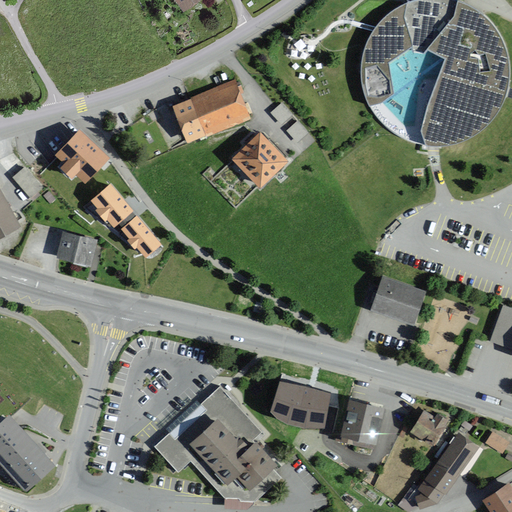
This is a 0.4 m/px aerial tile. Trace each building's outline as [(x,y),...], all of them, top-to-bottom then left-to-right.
[(202,0),(176,0),(185,13),(202,0)] [(426,145),(434,146),(448,145),(462,142),(476,136),(489,127),(499,116),(507,103),(511,88),(511,86),(511,54),(509,43),(502,30),(492,18),(481,8),(466,0),(463,0),(413,0),(399,6),(386,17),(375,30),(368,46),(364,62),(364,79),(368,96),(372,104),(380,102),(385,100),(393,95),(389,63),(408,49),(428,50),(445,60),(438,83),(436,88),(422,131),(426,145)] [(380,102),(372,104),(378,116),(391,129),(407,138),(426,145),(422,131),(436,88),(438,83),(445,60),(428,50),(408,49),(389,63),(393,95),(385,100),(380,102)] [(236,82),(173,105),(187,144),(251,120),(236,82)] [(284,100),(273,108),(282,121),(293,113),(284,100)] [(299,139),(309,130),(299,119),(289,128),(299,139)] [(81,131),(57,157),(86,183),(110,158),(81,131)] [(262,131),(234,158),(264,190),(292,162),(262,131)] [(0,181),(0,238),(24,225),(0,181)] [(160,245),(111,187),(94,201),(115,225),(117,222),(147,257),(160,245)] [(95,241),(65,234),(60,256),(90,263),(95,241)] [(424,292),(382,276),(370,307),(413,323),(424,292)] [(511,308),(505,306),(493,340),(511,347),(511,308)] [(329,395),(281,384),(273,410),(280,417),(289,422),(306,427),(323,427),(329,395)] [(191,462),(222,497),(256,502),(280,478),(271,469),(278,463),(255,439),(262,433),(220,387),(184,419),(155,446),(179,473),(191,462)] [(383,410),(351,402),(344,436),(375,443),(383,410)] [(439,417),(427,411),(414,433),(439,447),(453,422),(440,415),(439,417)] [(27,434),(10,415),(0,423),(0,464),(26,493),(56,466),(27,434)] [(482,448),(461,432),(427,478),(429,480),(420,491),(423,493),(416,496),(420,509),(437,504),(446,492),(448,494),(482,448)] [(508,442),(494,434),(488,444),(503,452),(508,442)] [(511,511),(511,485),(483,502),(490,511),(511,511)]
